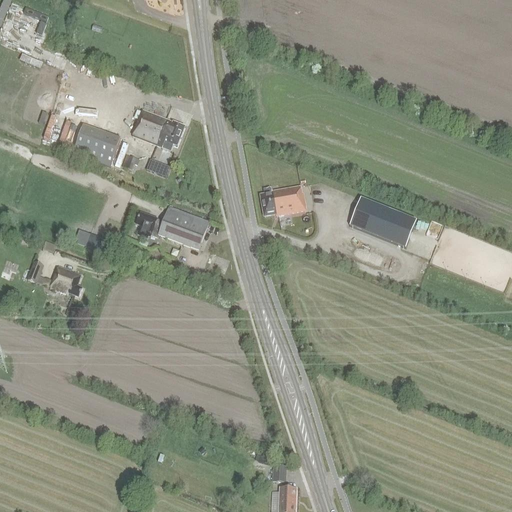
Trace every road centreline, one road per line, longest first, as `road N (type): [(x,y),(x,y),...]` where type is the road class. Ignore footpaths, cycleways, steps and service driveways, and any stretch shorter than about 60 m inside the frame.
road 1 (primary): [(256,289),(213,108),(199,4)]
road 2 (primary): [(320,486),(296,388),(256,289)]
road 3 (primary): [(256,289),(281,387),(320,486)]
